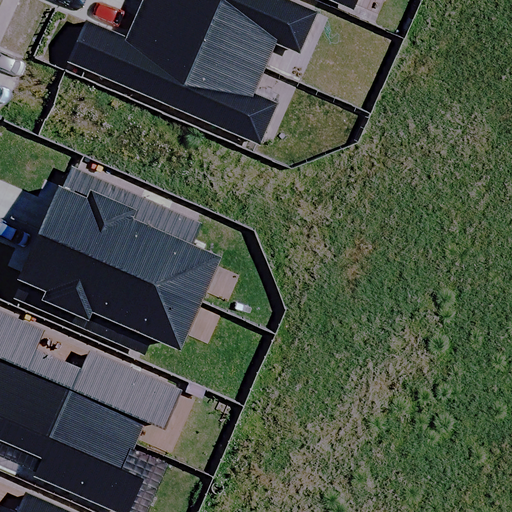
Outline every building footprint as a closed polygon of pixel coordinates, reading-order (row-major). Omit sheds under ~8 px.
[(142,0),(135,17),(260,73),(274,42),(297,52),(313,15),(279,0),(142,0)] [(327,0),(351,11),(355,0),(327,0)] [(260,73),(135,17),(124,41),(85,24),(68,62),(258,146),(275,108),(250,97),(260,73)] [(65,169),(36,233),(198,304),(217,262),(188,249),(198,227),(65,169)] [(198,304),(36,233),(7,299),(141,358),(148,342),(176,354),(198,304)] [(0,393),(131,452),(143,426),(161,434),(179,394),(89,354),(80,374),(33,353),(42,333),(0,314),(0,393)] [(131,452),(0,393),(0,443),(41,461),(34,478),(111,511),(126,511),(150,460),(131,452)] [(60,511),(26,497),(18,511),(60,511)]
